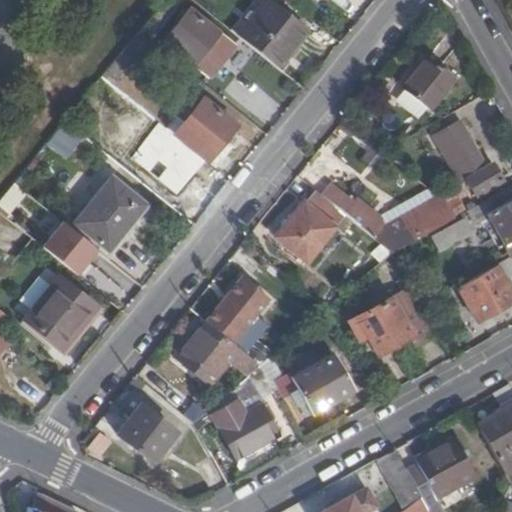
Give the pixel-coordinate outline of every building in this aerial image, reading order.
[(175,10),(163,1),(157,9),(137,33),(148,42),(175,10)] [(266,2),(237,37),(276,69),(304,34),(266,2)] [(188,9),(164,40),(194,64),(219,34),(188,9)] [(159,65),(166,56),(148,42),(137,33),(102,75),(112,84),(140,50),(159,65)] [(194,64),(207,75),(231,44),(219,34),(194,64)] [(454,79),(425,56),(401,86),(430,109),(454,79)] [(207,82),(219,94),(238,75),(226,63),(207,82)] [(201,100),(173,135),(206,162),(234,127),(201,100)] [(45,144),(63,159),(81,138),(62,123),(45,144)] [(481,170),(467,144),(445,156),(460,182),(467,179),(477,196),(503,182),(493,164),(481,170)] [(111,177),(72,225),(106,253),(144,205),(111,177)] [(391,253),(459,215),(426,188),(379,214),(357,196),(353,200),(330,181),(319,194),(351,220),(391,253)] [(0,206),(8,213),(25,192),(13,182),(0,198),(0,206)] [(511,185),(481,203),(488,214),(511,200),(511,185)] [(338,236),(351,220),(319,194),(314,190),(274,239),(305,265),(331,231),(338,236)] [(501,248),(508,258),(511,256),(511,200),(488,214),(505,245),(501,248)] [(467,217),(429,233),(437,251),(475,234),(467,217)] [(75,275),(95,250),(60,221),(39,245),(75,275)] [(511,276),(511,256),(508,258),(456,287),(477,323),(511,303),(511,293),(504,281),(511,276)] [(205,320),(232,342),(268,298),(241,276),(205,320)] [(57,279),(23,323),(61,354),(95,310),(57,279)] [(411,290),(392,300),(412,337),(415,345),(435,334),(421,307),(411,290)] [(412,337),(392,300),(356,319),(378,356),(412,337)] [(205,320),(190,339),(192,342),(176,362),(206,386),(230,358),(248,373),(259,364),(232,342),(205,320)] [(192,342),(190,339),(186,336),(170,357),(176,362),(192,342)] [(355,391),(332,354),(282,384),(290,396),(298,391),(313,416),(355,391)] [(257,403),(274,393),(259,364),(248,373),(241,378),(257,403)] [(143,383),(134,376),(127,385),(136,392),(143,383)] [(245,415),(237,402),(212,416),(236,459),(276,435),(259,407),(245,415)] [(175,432),(140,404),(116,434),(151,461),(175,432)] [(511,408),(477,427),(502,475),(511,469),(511,408)] [(90,444),(101,453),(111,440),(100,431),(90,444)] [(418,464),(405,472),(420,498),(428,511),(444,511),(437,498),(475,476),(454,438),(416,460),(418,464)] [(374,460),(404,511),(420,498),(405,472),(392,450),(374,460)] [(371,511),(374,510),(363,490),(323,511),(371,511)] [(73,511),(39,496),(36,510),(38,511),(73,511)] [(428,511),(420,498),(404,511),(401,511),(428,511)]
